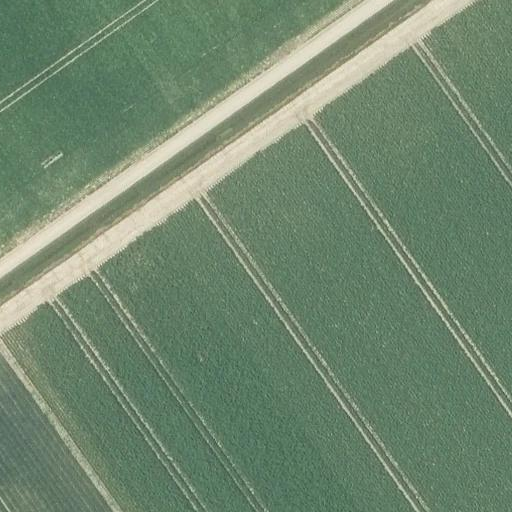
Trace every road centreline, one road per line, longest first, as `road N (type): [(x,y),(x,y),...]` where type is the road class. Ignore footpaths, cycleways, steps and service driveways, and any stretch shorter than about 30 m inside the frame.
road 1 (track): [(439,0),(0,309)]
road 2 (track): [(381,0),(0,270)]
